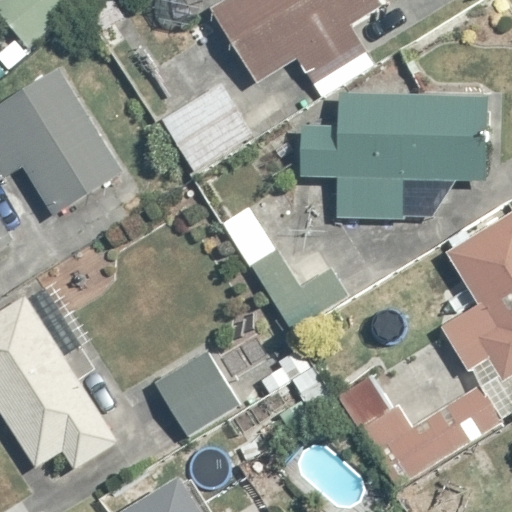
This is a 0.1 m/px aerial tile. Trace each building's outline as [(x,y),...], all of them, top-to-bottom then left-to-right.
[(9,0),(34,43),(101,0),(9,0)] [(353,58),(373,44),(371,41),(362,27),(395,6),(391,0),(236,0),(224,8),(269,85),(309,59),(319,75),(334,98),(367,78),(353,58)] [(0,257),(37,235),(7,185),(33,169),(62,218),(134,176),(71,70),(0,112),(0,257)] [(233,84),(171,125),(203,174),(265,134),(233,84)] [(346,221),(447,222),(471,176),(498,177),(498,94),(351,93),(351,105),(313,105),(313,181),(346,181),(346,221)] [(261,202),(229,224),(298,326),(352,290),(315,234),(292,249),(261,202)] [(511,203),(455,240),(465,256),(460,260),(490,304),(452,329),(490,384),(427,426),(411,402),(403,408),(375,368),(341,391),(408,489),(511,422),(511,203)] [(425,291),(352,306),(361,351),(435,336),(425,291)] [(0,405),(4,403),(47,472),(72,455),(83,472),(133,440),(39,297),(0,322),(0,405)] [(248,330),(162,385),(199,443),(263,402),(251,383),(273,369),(248,330)] [(126,491),(138,511),(230,511),(212,479),(194,478),(181,486),(166,463),(126,491)]
